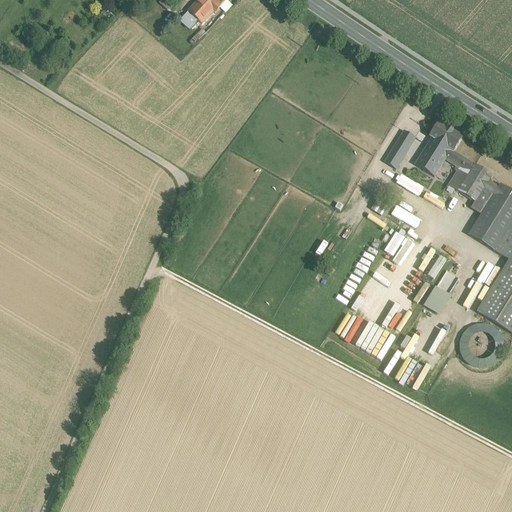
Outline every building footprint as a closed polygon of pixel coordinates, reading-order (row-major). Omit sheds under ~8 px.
[(225,0),(200,0),(189,13),(197,20),(202,25),(214,11),(216,13),(226,1),(225,0)] [(197,20),(189,13),(182,20),(191,27),(197,20)] [(202,31),(195,38),(198,41),(205,34),(202,31)] [(462,139),(438,124),(429,138),(431,140),(415,166),(434,178),(445,160),(460,169),(466,160),(453,153),(462,139)] [(404,132),(384,164),(395,171),(415,139),(404,132)] [(482,192),(488,182),(492,176),(466,160),(460,169),(449,187),(475,204),(482,192)] [(509,262),(511,257),(511,192),(500,186),(499,188),(488,182),(482,192),(492,198),(481,216),(468,237),(494,253),(509,262)] [(482,192),(475,204),(471,210),(481,216),(492,198),(482,192)] [(379,197),(371,210),(385,219),(393,206),(379,197)] [(511,257),(509,262),(477,314),(511,336),(511,257)] [(435,288),(424,307),(440,317),(452,298),(435,288)]
